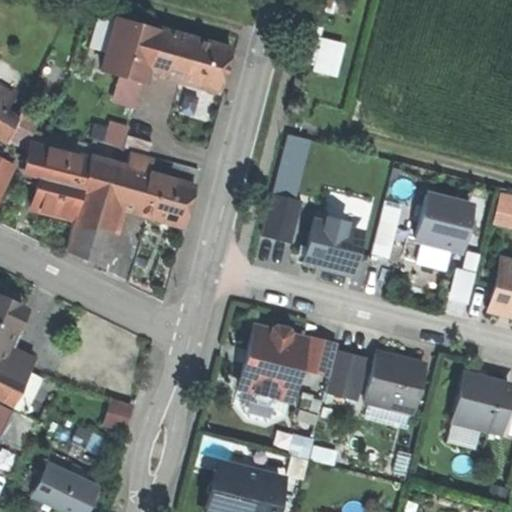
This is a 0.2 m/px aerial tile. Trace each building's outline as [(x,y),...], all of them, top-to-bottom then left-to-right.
[(338,2),(335,15),(350,18),(353,5),(338,2)] [(113,16),(100,66),(143,77),(146,67),(156,27),(113,16)] [(156,27),(146,67),(182,76),(192,37),(156,27)] [(0,85),(16,95),(17,92),(30,65),(19,59),(27,45),(0,29),(0,85)] [(315,67),(339,72),(346,39),(322,34),(315,67)] [(226,46),(192,37),(182,76),(216,85),(226,46)] [(111,97),(135,104),(141,81),(117,74),(111,97)] [(17,117),(0,106),(0,139),(5,143),(11,132),(17,117)] [(112,116),(104,142),(122,147),(126,135),(130,121),(112,116)] [(17,117),(11,132),(37,148),(60,155),(85,161),(86,157),(89,145),(38,132),(17,117)] [(122,147),(142,153),(146,140),(126,135),(122,147)] [(86,157),(106,162),(146,173),(150,158),(120,150),(91,138),(89,145),(86,157)] [(0,203),(20,162),(0,152),(0,203)] [(70,181),(80,184),(85,161),(60,155),(58,168),(60,168),(58,175),(71,178),(70,181)] [(106,162),(86,157),(85,161),(80,184),(77,196),(95,201),(106,162)] [(196,170),(150,158),(146,173),(134,212),(147,216),(146,221),(165,226),(166,222),(181,226),(196,170)] [(116,207),(134,212),(146,173),(106,162),(95,201),(116,207)] [(80,184),(70,181),(39,174),(31,208),(72,218),(77,196),(80,184)] [(272,193),(260,234),(287,242),(299,200),(272,193)] [(423,194),(411,239),(457,251),(468,206),(423,194)] [(95,201),(77,196),(72,218),(70,225),(108,236),(116,207),(95,201)] [(511,198),(498,196),(493,218),(511,222),(511,198)] [(311,220),(300,263),(345,274),(351,252),(347,251),(352,230),(340,227),(341,223),(323,218),(322,223),(311,220)] [(376,221),(371,241),(387,245),(392,225),(376,221)] [(70,225),(63,249),(99,266),(108,236),(70,225)] [(496,266),(486,308),(511,314),(511,262),(500,259),(498,266),(496,266)] [(0,343),(4,346),(22,309),(0,299),(0,343)] [(251,327),(236,386),(251,390),(250,394),(254,401),(262,404),(270,400),(272,395),(286,399),(301,340),(284,335),(283,330),(272,327),(268,331),(251,327)] [(298,367),(327,375),(333,352),(334,346),(306,339),(298,367)] [(4,346),(0,343),(0,400),(10,405),(25,373),(32,359),(4,346)] [(323,390),(352,398),(362,359),(333,352),(327,375),(323,390)] [(380,405),(381,402),(410,409),(421,365),(373,352),(361,400),(380,405)] [(25,373),(10,405),(26,412),(27,410),(23,408),(27,399),(29,400),(39,379),(25,373)] [(461,374),(449,419),(494,431),(495,427),(506,386),(461,374)] [(59,388),(49,410),(61,415),(71,393),(59,388)] [(97,418),(124,426),(132,400),(105,392),(97,418)] [(298,404),(295,415),(315,421),(318,410),(298,404)] [(0,430),(10,410),(0,405),(0,430)] [(511,408),(506,407),(499,432),(511,435),(511,408)] [(0,430),(0,441),(24,452),(38,423),(10,410),(0,430)] [(78,424),(72,437),(100,450),(106,437),(78,424)] [(292,429),(287,448),(309,454),(314,435),(292,429)] [(315,440),(311,454),(335,460),(338,446),(315,440)] [(258,445),(255,461),(304,472),(307,456),(258,445)] [(401,446),(395,468),(406,471),(412,449),(401,446)] [(60,467),(67,470),(69,466),(60,462),(62,458),(49,452),(45,459),(60,467)] [(44,502),(60,467),(45,459),(38,475),(28,495),(25,501),(41,508),(44,502)] [(208,497),(203,511),(269,511),(278,478),(216,463),(211,481),(206,483),(204,493),(208,497)] [(67,470),(60,467),(44,502),(66,511),(81,511),(95,483),(67,470)] [(19,490),(28,495),(38,475),(29,470),(19,490)] [(491,478),(487,492),(505,498),(509,483),(491,478)]
